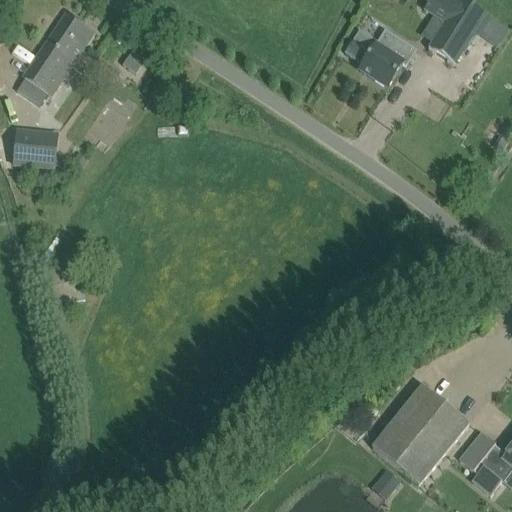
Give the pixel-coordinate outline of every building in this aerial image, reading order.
[(429,50),(455,67),(487,18),(459,0),(432,0),(424,13),(444,26),(429,50)] [(59,89),(52,84),(76,47),(84,52),(95,35),(67,16),(23,81),(26,83),(18,94),(41,109),(48,98),(51,100),(59,89)] [(385,35),(378,46),(360,35),(346,57),(364,68),(360,73),(388,91),(402,67),(406,69),(416,54),(398,42),(385,35)] [(132,55),(123,68),(136,77),(145,64),(132,55)] [(511,126),(509,124),(494,149),(503,154),(511,139),(511,126)] [(56,164),(58,139),(17,136),(15,169),(35,170),(36,163),(56,164)] [(80,282),(65,286),(60,270),(38,276),(48,312),(85,302),(80,282)] [(419,489),(457,443),(469,427),(423,389),(372,451),(419,489)] [(511,470),(511,449),(505,459),(494,450),(496,448),(482,437),(460,464),(477,478),(472,484),(491,499),(502,485),(500,484),(511,470)] [(393,494),(400,485),(386,473),(379,482),(393,494)]
